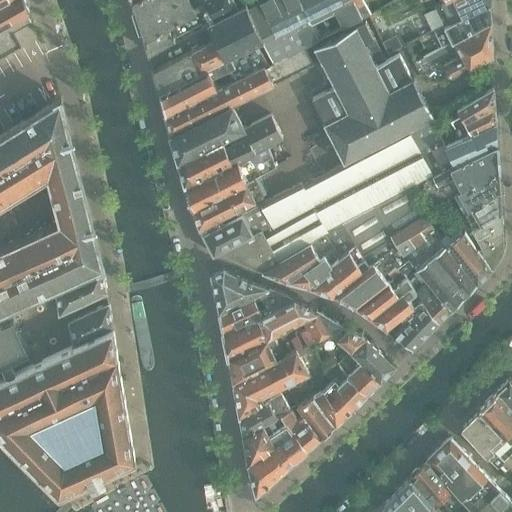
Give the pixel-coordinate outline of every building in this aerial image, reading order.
[(0,30),(28,14),(30,13),(31,12),(29,10),(25,0),(8,0),(0,5),(0,30)] [(216,17),(207,0),(194,0),(197,4),(194,4),(192,0),(132,0),(137,13),(145,37),(195,11),(201,22),(202,24),(207,22),(216,17)] [(154,70),(153,70),(159,92),(255,43),(265,65),(305,45),(366,15),(372,12),(365,0),(265,0),(259,4),(248,10),(244,5),(217,19),(216,17),(207,22),(216,38),(154,70)] [(259,4),(256,0),(207,0),(216,17),(217,19),(244,5),(248,10),(259,4)] [(446,0),(435,6),(445,25),(489,2),(489,0),(446,0)] [(445,25),(434,31),(442,46),(454,40),(491,21),(489,2),(445,25)] [(195,11),(145,37),(149,52),(150,51),(175,38),(174,36),(201,22),(195,11)] [(0,30),(0,58),(21,47),(13,33),(33,21),(28,14),(0,30)] [(325,122),(323,123),(344,163),(434,116),(429,106),(414,76),(411,77),(399,53),(386,60),(365,20),(313,47),(314,49),(315,49),(335,87),(312,98),(325,122)] [(442,46),(425,55),(431,64),(458,49),(461,55),(444,65),(450,76),(468,66),(469,69),(491,55),(492,55),(491,21),(454,40),(442,46)] [(397,35),(382,42),(388,54),(403,47),(397,35)] [(255,43),(159,92),(166,114),(265,65),(255,43)] [(279,87),(317,68),(305,45),(265,65),(166,114),(173,140),(240,107),(279,87)] [(457,109),(461,115),(451,121),(455,128),(495,106),(493,87),(457,109)] [(61,98),(56,101),(52,104),(0,137),(0,368),(1,368),(6,377),(16,373),(11,363),(29,355),(20,337),(13,321),(0,326),(0,310),(55,286),(103,265),(102,259),(101,259),(94,228),(62,103),(62,101),(61,98)] [(495,106),(455,128),(460,138),(496,122),(495,106)] [(240,107),(173,140),(177,152),(179,159),(186,184),(268,145),(283,137),(271,114),(249,125),(240,107)] [(434,116),(408,130),(434,178),(442,173),(497,143),(496,122),(460,138),(446,145),(436,121),(434,116)] [(269,198),(202,234),(213,254),(220,251),(221,252),(263,270),(344,226),(408,191),(410,190),(423,183),(434,178),(408,130),(344,163),(304,185),(302,181),(269,198)] [(434,178),(423,183),(423,184),(438,209),(446,204),(459,195),(456,191),(499,170),(498,151),(497,145),(497,143),(442,173),(434,178)] [(268,145),(186,184),(194,208),(257,175),(276,165),(268,145)] [(459,195),(446,204),(448,206),(456,201),(462,212),(463,213),(500,188),(500,187),(500,182),(499,170),(456,191),(459,195)] [(257,175),(194,208),(202,234),(269,198),(257,175)] [(462,212),(453,217),(455,222),(463,218),(464,219),(467,218),(470,222),(473,220),(478,226),(501,211),(500,188),(463,213),(462,212)] [(329,269),(311,285),(328,291),(332,293),(333,293),(357,306),(401,273),(398,270),(409,260),(416,268),(423,277),(451,308),(462,297),(473,286),(477,282),(443,236),(441,238),(436,231),(425,215),(410,190),(408,191),(344,226),(353,237),(358,244),(327,266),(329,269)] [(471,225),(465,228),(475,241),(481,249),(490,243),(488,240),(502,230),(501,211),(478,226),(473,220),(470,222),(471,225)] [(344,226),(263,270),(287,279),(353,237),(344,226)] [(447,232),(443,236),(477,282),(477,281),(491,267),(492,267),(493,265),(481,249),(475,241),(465,228),(452,238),(447,232)] [(488,240),(490,243),(481,249),(493,265),(501,253),(503,247),(502,230),(488,240)] [(353,237),(287,279),(311,285),(329,269),(327,266),(358,244),(353,237)] [(409,260),(398,270),(401,273),(357,306),(371,316),(412,287),(404,277),(416,268),(409,260)] [(103,265),(55,286),(59,313),(107,291),(107,289),(105,280),(103,265)] [(225,266),(211,273),(219,311),(223,330),(224,330),(250,319),(262,322),(269,338),(275,334),(302,319),(304,322),(321,312),(294,296),(269,286),(247,278),(225,267),(225,266)] [(423,277),(412,287),(422,301),(437,321),(439,320),(451,308),(423,277)] [(412,287),(371,316),(387,327),(400,317),(401,317),(410,310),(422,301),(412,287)] [(422,301),(410,310),(427,332),(437,321),(422,301)] [(77,317),(69,321),(73,346),(113,327),(109,303),(77,317)] [(406,322),(395,334),(412,347),(427,332),(410,310),(401,317),(406,322)] [(304,322),(298,325),(308,346),(330,333),(338,329),(343,326),(321,312),(304,322)] [(250,319),(224,330),(229,356),(269,338),(262,322),(250,319)] [(338,329),(330,333),(351,351),(352,352),(366,338),(362,334),(356,331),(348,328),(343,326),(338,329)] [(73,346),(16,373),(6,377),(0,379),(0,435),(3,439),(58,496),(60,495),(79,486),(135,460),(113,327),(73,346)] [(269,338),(229,356),(234,382),(278,358),(271,346),(279,342),(275,334),(269,338)] [(366,338),(352,352),(380,381),(395,366),(366,338)] [(278,358),(234,382),(240,416),(264,404),(268,398),(282,392),(312,378),(297,349),(278,358)] [(351,351),(338,362),(366,394),(380,381),(352,352),(351,351)] [(338,383),(336,385),(354,405),(366,394),(338,362),(333,356),(321,363),(326,370),(332,367),(342,379),(338,383)] [(336,385),(338,383),(335,379),(324,389),(342,417),(354,406),(354,405),(336,385)] [(511,383),(509,379),(508,379),(497,390),(511,405),(511,383)] [(313,395),(309,398),(334,424),(342,417),(324,389),(313,395)] [(479,408),(506,437),(511,431),(511,405),(497,390),(479,408)] [(264,404),(240,416),(243,433),(266,420),(277,413),(294,404),(282,392),(268,398),(264,404)] [(277,413),(286,423),(293,433),(306,422),(320,437),(334,424),(309,398),(295,406),(294,404),(277,413)] [(479,408),(461,425),(497,465),(511,451),(511,443),(506,437),(479,408)] [(266,420),(243,433),(248,463),(249,463),(249,464),(280,443),(282,441),(276,429),(273,431),(266,420)] [(306,422),(293,433),(307,449),(320,437),(306,422)] [(276,429),(282,441),(280,443),(294,460),(307,449),(293,433),(286,423),(276,429)] [(450,436),(448,438),(449,438),(442,445),(441,444),(441,445),(438,449),(438,448),(437,449),(429,457),(427,458),(453,488),(452,488),(473,511),(511,511),(511,500),(488,475),(450,436)] [(268,484),(268,483),(294,460),(280,443),(249,464),(254,488),(256,494),(261,489),(267,483),(268,484)] [(427,458),(409,477),(436,505),(452,488),(453,488),(427,458)] [(409,477),(396,489),(416,511),(433,511),(438,507),(436,505),(409,477)] [(416,511),(396,489),(390,495),(386,499),(382,502),(391,511),(416,511)] [(391,511),(382,502),(382,503),(379,506),(376,509),(372,511),(391,511)]
